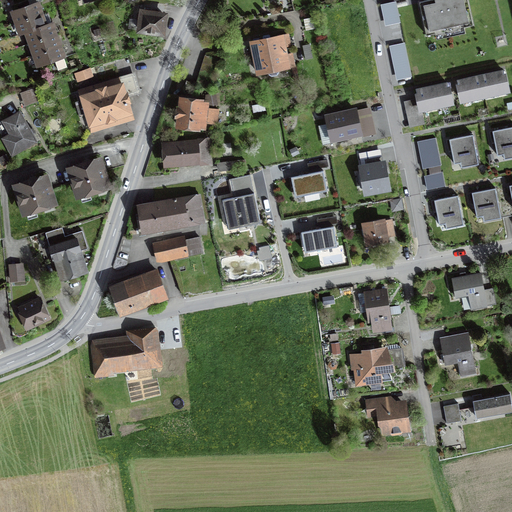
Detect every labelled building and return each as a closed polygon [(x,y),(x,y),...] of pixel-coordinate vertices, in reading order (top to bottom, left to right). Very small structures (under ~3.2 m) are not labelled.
[(425,0),(420,1),(427,36),(473,26),(467,0),(425,0)] [(51,22),(45,24),(43,20),(39,8),(37,2),(14,10),(22,32),(27,31),(41,68),(55,63),(57,70),(67,66),(61,50),(58,40),(53,28),(51,22)] [(165,14),(141,10),(138,31),(162,35),(165,14)] [(287,32),(251,39),(257,72),(293,65),(287,32)] [(205,54),(195,81),(209,87),(219,60),(205,54)] [(74,75),(77,83),(92,78),(89,69),(74,75)] [(476,76),(457,80),(462,100),(507,90),(503,70),(484,74),(476,76)] [(134,75),(72,93),(82,128),(129,114),(123,95),(139,91),(134,75)] [(421,87),(416,88),(420,109),(451,104),(447,82),(421,87)] [(212,101),(179,99),(177,130),(207,132),(207,125),(219,126),(219,111),(211,111),(212,101)] [(356,110),(327,115),(331,138),(361,133),(361,136),(373,134),(372,126),(359,129),(356,110)] [(0,139),(10,159),(38,144),(20,111),(0,121),(0,122),(7,136),(0,139)] [(511,126),(493,130),(497,152),(504,151),(504,156),(511,154),(511,126)] [(479,161),(473,134),(450,138),(454,161),(461,159),(462,164),(479,161)] [(436,137),(418,141),(423,167),(441,164),(436,137)] [(213,138),(160,141),(161,167),(214,164),(213,138)] [(102,157),(65,168),(76,200),(114,188),(102,157)] [(383,157),(360,162),(365,191),(388,187),(383,157)] [(237,161),(220,161),(221,170),(237,170),(237,161)] [(326,188),(323,170),(293,176),(296,194),(326,188)] [(443,171),(425,174),(427,188),(445,185),(443,171)] [(49,175),(13,185),(24,221),(59,211),(49,175)] [(495,187),(472,191),(477,215),(483,214),(484,219),(501,215),(495,187)] [(462,222),(457,194),(436,198),(440,221),(446,220),(446,225),(462,222)] [(199,196),(143,205),(147,230),(203,221),(199,196)] [(255,196),(223,203),(228,229),(260,222),(255,196)] [(387,213),(362,217),(367,243),(391,239),(387,213)] [(337,243),(333,225),(303,231),(306,249),(337,243)] [(45,233),(59,276),(83,269),(77,252),(88,249),(82,231),(66,236),(63,227),(45,233)] [(206,236),(160,246),(163,263),(210,253),(206,236)] [(24,265),(10,265),(11,280),(25,280),(24,265)] [(487,271),(453,277),(456,295),(471,292),(474,309),(493,306),(487,271)] [(158,273),(112,289),(121,314),(167,298),(158,273)] [(386,288),(363,292),(371,334),(394,329),(386,288)] [(17,310),(26,328),(50,317),(41,298),(17,310)] [(128,342),(91,347),(96,377),(109,375),(108,367),(155,360),(152,333),(128,336),(128,342)] [(475,336),(440,341),(443,361),(457,359),(458,370),(480,366),(475,336)] [(362,384),(394,379),(388,346),(350,353),(353,370),(359,369),(362,384)] [(511,407),(509,390),(471,397),(476,421),(511,413),(511,407)] [(381,436),(411,430),(405,395),(365,402),(367,415),(377,414),(381,436)] [(457,403),(443,405),(446,422),(460,420),(457,403)]
